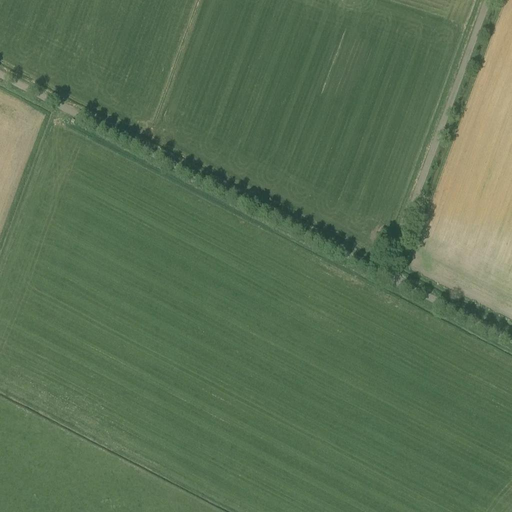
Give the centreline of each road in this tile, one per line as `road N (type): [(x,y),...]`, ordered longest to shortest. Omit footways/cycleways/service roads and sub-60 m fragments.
road 1 (unclassified): [(386,275),(0,75)]
road 2 (unclassified): [(386,275),(488,0)]
road 3 (unclassified): [(511,341),(386,275)]
